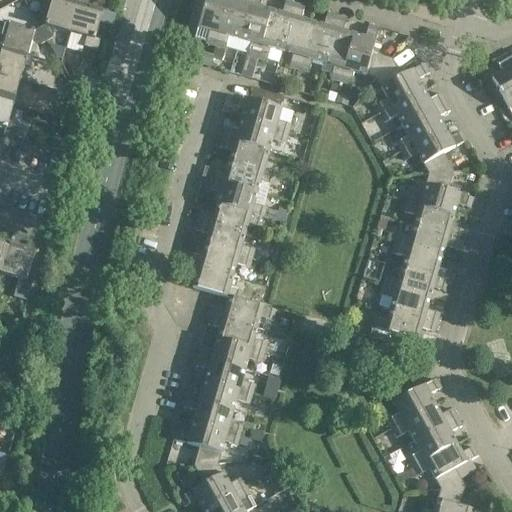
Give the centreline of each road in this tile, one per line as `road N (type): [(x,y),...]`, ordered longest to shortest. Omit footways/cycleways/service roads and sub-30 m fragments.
road 1 (residential): [(511,485),(449,368),(505,174),(452,83),(466,26)]
road 2 (residential): [(141,511),(126,484),(150,380),(159,257),(211,79)]
